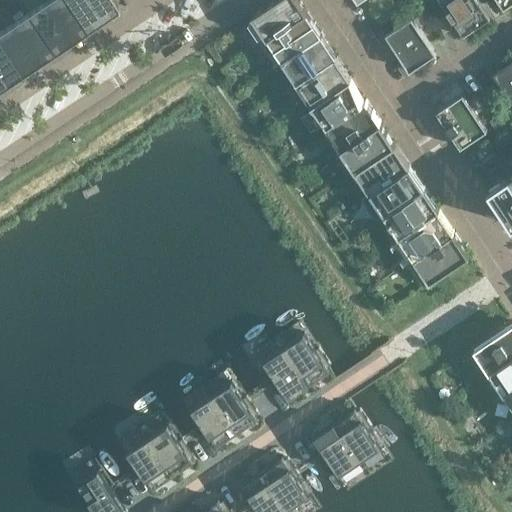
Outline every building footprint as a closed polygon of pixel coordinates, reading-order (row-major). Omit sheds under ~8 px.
[(69,40),(42,0),(27,10),(54,50),(69,40)] [(85,30),(64,0),(42,0),(69,40),(85,30)] [(101,19),(88,0),(64,0),(85,30),(101,19)] [(117,8),(112,0),(88,0),(101,19),(117,8)] [(268,37),(308,11),(300,0),(273,0),(252,14),(268,37)] [(491,16),(479,0),(441,0),(464,34),(491,16)] [(54,50),(27,10),(11,21),(37,61),(54,50)] [(282,59),(322,33),(308,11),(268,37),(282,59)] [(436,52),(420,28),(412,16),(385,34),(410,70),(436,52)] [(37,61),(11,21),(0,28),(0,39),(21,72),(37,61)] [(337,55),(324,35),(322,33),(282,59),(297,81),(337,55)] [(21,72),(0,39),(0,74),(6,82),(21,72)] [(312,103),(352,77),(337,55),(297,81),(312,103)] [(511,59),(493,72),(511,100),(511,59)] [(364,100),(353,78),(352,77),(312,103),(311,103),(326,125),(327,125),(364,100)] [(488,129),(463,92),(437,110),(461,146),(488,129)] [(341,147),(381,120),(366,98),(364,100),(327,125),(341,147)] [(356,169),(396,142),(381,120),(341,147),(356,169)] [(370,191),(410,164),(396,142),(356,169),(370,191)] [(377,218),(385,213),(425,186),(410,164),(370,191),(362,197),(377,218)] [(511,177),(510,174),(489,188),(511,223),(511,177)] [(400,235),(440,208),(425,186),(385,213),(400,235)] [(415,257),(454,230),(440,208),(400,235),(415,257)] [(430,280),(470,254),(454,230),(415,257),(430,280)] [(490,370),(511,355),(511,321),(475,347),(490,370)] [(328,359),(324,352),(323,352),(319,346),(317,347),(312,340),(311,340),(305,330),(287,342),(287,341),(284,343),(310,382),(331,368),(328,364),(330,363),(328,359)] [(310,382),(284,343),(282,345),(264,357),(271,367),(275,375),(273,376),(277,382),(277,383),(282,390),(282,389),(285,393),(287,391),(289,395),(310,382)] [(505,392),(511,387),(511,355),(490,370),(505,392)] [(256,407),(251,399),(251,400),(247,394),(245,395),(240,388),(239,388),(232,378),(215,390),(215,389),(212,391),(238,430),(258,416),(256,412),(258,411),(256,407)] [(238,430),(212,391),(209,393),(210,393),(192,405),(199,415),(198,415),(203,423),(201,424),(205,431),(209,438),(210,438),(212,441),(215,440),(217,444),(238,430)] [(367,418),(368,417),(363,411),(360,407),(358,409),(355,405),(335,419),(361,457),(363,455),(380,443),(374,433),(369,426),(372,424),(367,418)] [(361,457),(335,419),(314,432),(317,436),(314,438),(317,441),(316,442),(321,448),(326,455),(328,453),(333,461),(333,460),(340,470),(357,459),(358,459),(361,457)] [(192,450),(188,443),(187,443),(183,436),(180,438),(176,430),(175,431),(168,421),(151,433),(151,432),(148,434),(174,473),(194,459),(192,455),(194,454),(192,450)] [(174,473),(148,434),(145,436),(146,436),(128,448),(135,458),(134,458),(139,465),(137,467),(141,474),(145,481),(146,481),(148,484),(150,483),(153,486),(174,473)] [(295,466),(291,459),(290,459),(288,455),(286,457),(283,453),(263,467),(288,505),(291,504),(291,503),(308,491),(301,482),(302,481),(297,474),(299,472),(295,466)] [(91,506),(90,507),(93,511),(114,511),(125,505),(99,467),(96,469),(79,481),(85,491),(89,499),(87,500),(91,506)] [(288,505),(263,467),(242,481),(244,484),(242,486),(245,489),(244,490),(249,497),(249,496),(253,503),(256,501),(261,509),(263,511),(277,511),(285,507),(286,507),(288,505)] [(233,511),(231,509),(231,508),(227,501),(226,502),(224,498),(222,500),(219,496),(199,510),(200,511),(233,511)]
